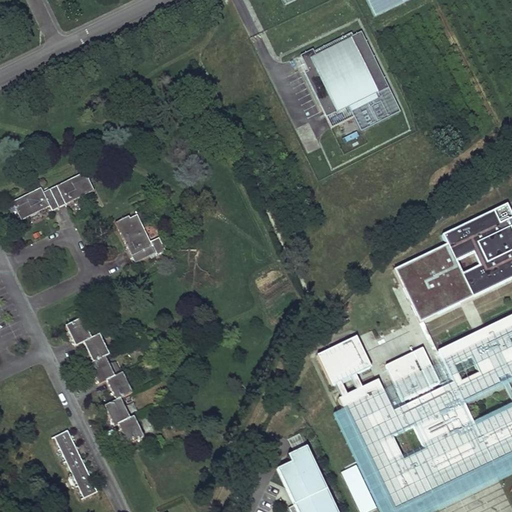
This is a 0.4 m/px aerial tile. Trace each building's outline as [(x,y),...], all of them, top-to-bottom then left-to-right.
[(368,0),(375,14),(403,2),(401,0),(368,0)] [(390,88),(361,33),(353,37),(352,33),(314,52),(313,50),(301,57),(304,64),(308,73),(305,75),(333,129),(355,118),(352,113),(381,98),(379,94),(390,88)] [(42,188),(13,202),(22,220),(50,207),(52,212),(94,191),(86,173),(44,192),(42,188)] [(474,303),(511,284),(511,215),(508,208),(442,239),(447,250),(474,303)] [(130,216),(116,223),(134,264),(156,254),(157,256),(166,252),(159,239),(151,243),(137,216),(131,219),(130,216)] [(421,328),(474,303),(447,250),(395,275),(421,328)] [(391,511),(511,455),(511,407),(467,429),(456,404),(511,377),(511,315),(432,354),(447,386),(430,395),(427,389),(432,386),(417,354),(380,371),(396,403),(402,401),(405,406),(388,413),(373,381),(334,399),(387,511),(391,511)] [(82,320),(66,327),(76,348),(84,344),(93,363),(89,365),(99,386),(107,382),(116,401),(104,406),(114,427),(118,425),(127,446),(144,438),(134,416),(130,418),(121,399),(132,394),(123,373),(114,377),(105,357),(109,356),(99,336),(92,339),(82,320)] [(415,511),(511,466),(511,455),(391,511),(387,511),(334,399),(324,404),(374,511),(415,511)] [(67,431),(54,437),(84,498),(97,493),(67,431)] [(287,464),(275,470),(292,506),(285,509),(285,511),(333,511),(304,448),(284,457),(287,464)]
